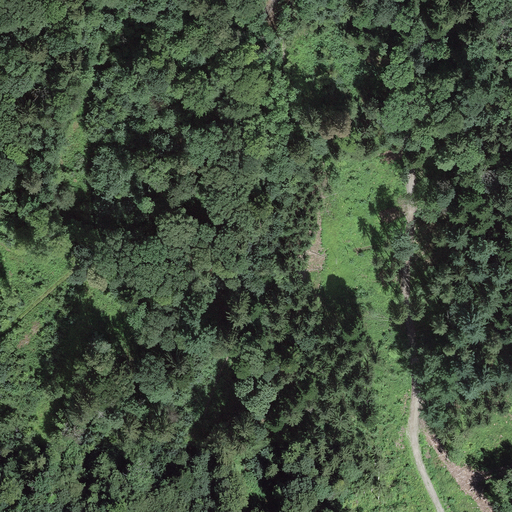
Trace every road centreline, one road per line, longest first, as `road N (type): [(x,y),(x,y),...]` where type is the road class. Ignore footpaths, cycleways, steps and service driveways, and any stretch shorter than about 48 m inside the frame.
road 1 (track): [(232,511),(213,491),(204,442),(206,335),(234,288),(267,257),(294,0)]
road 2 (track): [(472,0),(424,61),(410,104),(406,306),(414,446),(442,511)]
road 3 (track): [(153,79),(95,146),(96,212),(84,256),(0,332)]
road 4 (track): [(0,42),(153,79),(227,41),(270,0)]
